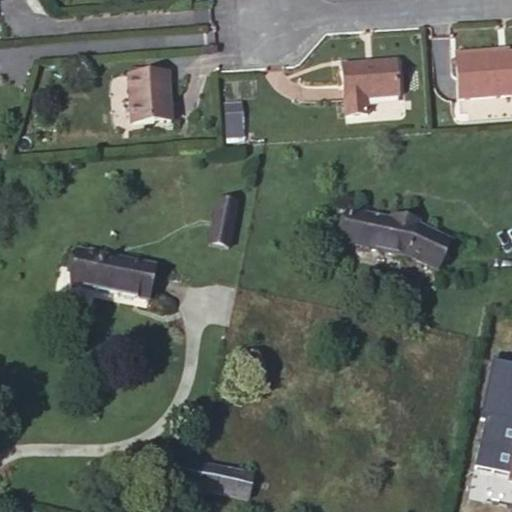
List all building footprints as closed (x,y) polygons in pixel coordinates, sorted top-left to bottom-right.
[(38,0),(0,0),(0,18),(49,15),(38,0)] [(456,59),(508,56),(508,50),(455,54),(456,59)] [(511,55),(508,56),(456,59),(459,102),(511,97),(511,55)] [(396,63),(341,67),(344,102),(345,118),(367,117),(366,100),(398,98),(396,63)] [(170,124),(168,75),(129,76),(131,125),(170,124)] [(240,101),(222,102),(224,138),(243,137),(240,101)] [(213,226),(232,230),(237,206),(217,202),(213,226)] [(417,227),(418,223),(392,217),(392,221),(349,213),(343,244),(407,257),(437,272),(451,244),(417,227)] [(228,249),(232,230),(213,226),(209,246),(228,249)] [(147,300),(153,267),(77,252),(70,284),(147,300)] [(252,477),(194,465),(189,464),(186,479),(200,482),(198,491),(247,502),(252,477)] [(200,482),(186,479),(184,488),(194,491),(198,491),(200,482)]
